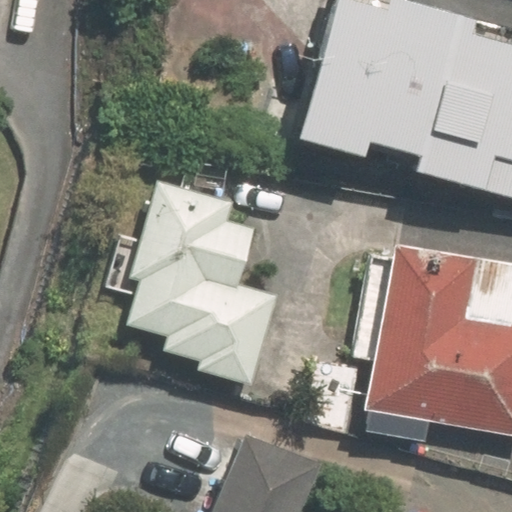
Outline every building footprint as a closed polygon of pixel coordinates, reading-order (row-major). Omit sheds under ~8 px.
[(511,207),(511,52),(472,38),(477,24),(411,0),(387,0),(385,6),(367,0),(337,0),(291,128),(364,154),(369,140),(416,157),(411,171),(511,207)] [(255,375),(259,361),(273,365),(285,319),(270,315),(279,283),(243,274),(257,218),(228,211),(235,184),(160,165),(134,270),(141,272),(130,317),(168,327),(164,342),(202,352),(200,361),(255,375)] [(511,250),(477,245),(478,240),(398,228),(395,249),(367,245),(351,355),(380,359),(371,421),(431,430),(433,413),(511,423),(511,250)] [(344,371),(347,356),(316,351),(304,421),(348,429),(358,374),(344,371)] [(297,511),(323,442),(245,412),(207,511),(297,511)]
